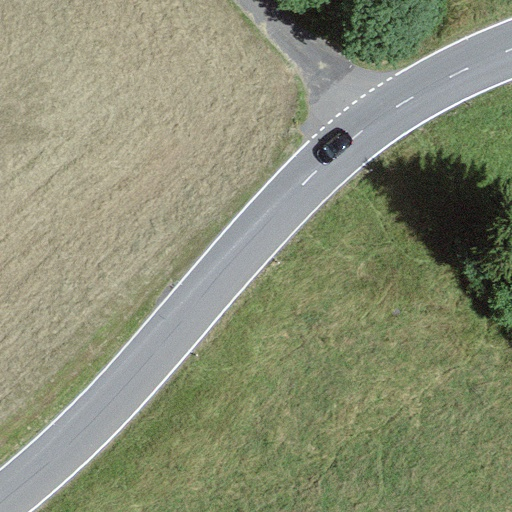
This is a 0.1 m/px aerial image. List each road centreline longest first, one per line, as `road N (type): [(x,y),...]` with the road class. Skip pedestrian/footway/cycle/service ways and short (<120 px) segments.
road 1 (tertiary): [(0,502),(115,395),(313,178),(375,123)]
road 2 (unclassified): [(256,0),(375,123)]
road 3 (tertiary): [(375,123),(426,87),(511,49)]
